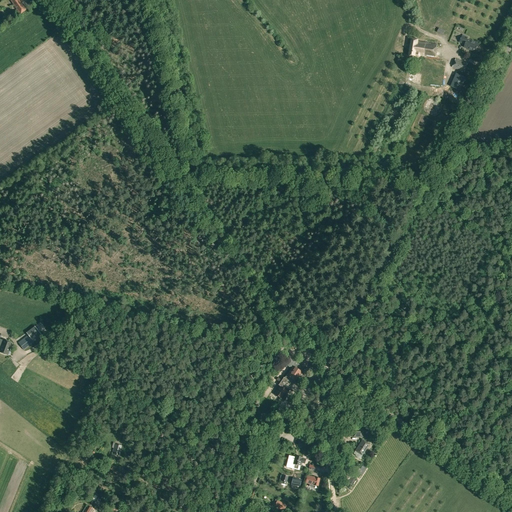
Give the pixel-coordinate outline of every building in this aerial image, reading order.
[(26,9),(18,0),(11,0),(20,14),(26,9)] [(464,47),(476,52),(479,44),(467,39),(468,39),(462,36),(460,42),(465,44),(464,47)] [(421,83),(442,86),(445,63),(435,62),(436,55),(437,47),(418,44),(419,39),(411,38),(408,56),(416,57),(418,57),(419,57),(421,56),(426,57),(426,60),(425,60),(421,83)] [(452,67),(464,72),(468,63),(456,58),(452,67)] [(451,86),(461,91),(466,77),(456,73),(451,86)] [(18,342),(24,350),(42,336),(34,326),(26,332),(28,335),(18,342)] [(8,354),(9,355),(10,354),(11,352),(11,351),(9,350),(12,343),(4,339),(3,340),(0,339),(0,347),(1,348),(0,349),(0,351),(8,355),(8,354)] [(292,367),(285,378),(284,377),(282,380),(278,377),(276,379),(280,382),(278,385),(279,386),(274,394),(281,399),(287,390),(283,387),(288,381),(290,383),(291,382),(292,381),(294,383),(297,379),(301,381),(308,371),(304,368),(303,369),(301,368),(300,367),(301,366),(290,359),(287,364),(290,367),(290,366),(292,367)] [(355,451),(362,455),(369,444),(363,440),(355,451)] [(112,453),(120,455),(123,446),(115,443),(112,453)] [(304,463),(305,459),(302,458),(295,456),(295,457),(291,456),(287,470),(299,472),(301,463),(304,463)] [(280,485),(286,486),(288,476),(282,475),(280,485)] [(313,486),(318,487),(319,479),(315,478),(307,477),(305,484),(313,486)] [(284,511),(287,505),(277,500),(274,506),(284,511)]
